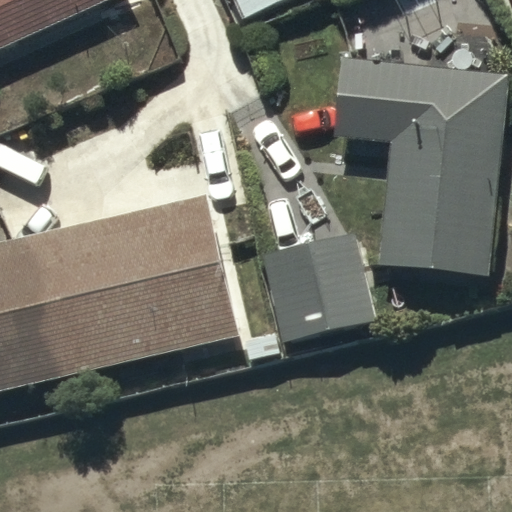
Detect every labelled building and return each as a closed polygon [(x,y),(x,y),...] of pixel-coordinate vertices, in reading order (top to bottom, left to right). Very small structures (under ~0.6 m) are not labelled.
[(0,0),(0,61),(132,4),(130,0),(0,0)] [(234,0),(244,23),(296,0),(234,0)] [(511,82),(345,67),(337,146),(389,151),(378,274),(493,284),(511,82)] [(206,207),(0,253),(0,399),(237,346),(206,207)] [(356,242),(262,265),(282,351),(376,329),(356,242)]
